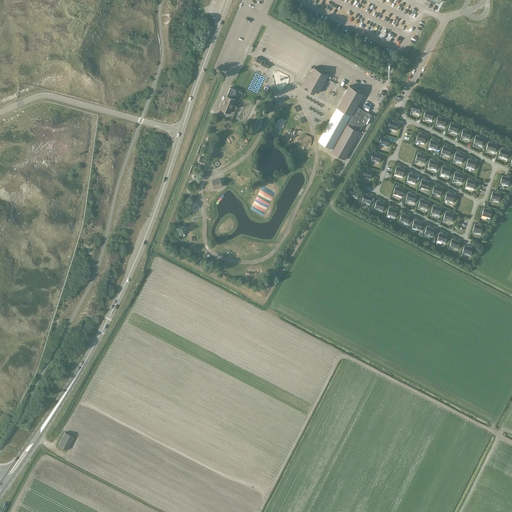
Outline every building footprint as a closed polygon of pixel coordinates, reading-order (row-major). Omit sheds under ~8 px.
[(266,69),(268,65),(255,58),(252,63),(266,69)] [(313,67),(304,85),(318,93),(328,75),(313,67)] [(372,115),(356,107),(363,94),(349,86),(318,141),(332,149),(330,152),(344,160),(360,132),(359,131),(363,125),(364,125),(368,117),(370,118),(372,115)] [(236,90),(230,88),(227,96),(226,96),(223,103),(222,103),(220,109),(224,111),(225,112),(229,113),(233,104),(234,105),(236,99),(232,98),(236,90)] [(412,104),(410,111),(411,111),(411,110),(416,112),(415,114),(418,115),(421,106),(415,104),(416,103),(414,102),(413,104),(412,104)] [(431,121),(431,119),(433,112),(428,111),(428,109),(426,108),(426,110),(425,110),(423,117),(428,118),(428,120),(431,121)] [(443,127),(444,126),(446,119),(440,117),(441,116),(439,115),(438,117),(437,116),(435,123),(436,124),(436,123),(441,124),(440,127),(443,127)] [(390,120),(388,127),(393,128),(392,130),(395,131),(398,123),(393,121),(393,119),(391,118),(390,120)] [(456,134),(456,132),(458,125),(453,124),(453,122),(451,121),(451,123),(450,123),(448,130),(453,131),(453,133),(456,134)] [(468,140),(469,139),(471,132),(466,130),(466,128),(464,128),(463,129),(461,136),(466,137),(465,139),(468,140)] [(421,141),(420,143),(423,144),(426,136),(421,134),(421,132),(419,132),(418,133),(415,140),(416,140),(421,141)] [(478,146),(480,146),(481,147),(481,145),(483,138),(478,137),(479,135),(476,134),(476,136),(475,136),(473,143),(474,142),(478,144),(478,146)] [(381,136),(379,143),(384,144),(384,146),(387,147),(389,139),(384,137),(384,135),(382,135),(382,136),(381,136)] [(433,148),(433,150),(436,151),(436,149),(438,142),(433,140),(434,139),(431,138),(431,140),(430,140),(428,147),(429,146),(433,148)] [(486,149),(491,150),(490,152),(493,153),(494,152),(496,144),(491,143),(491,141),(489,140),(488,142),(486,149)] [(446,154),(445,156),(448,157),(449,155),(451,148),(446,147),(446,145),(444,144),(443,146),(441,153),(446,154)] [(506,159),(506,158),(509,151),(503,149),(504,148),(501,147),(501,149),(500,148),(498,156),(499,155),(503,157),(503,159),(506,159)] [(372,152),(370,160),(371,159),(375,161),(375,163),(378,164),(380,155),(375,153),(376,152),(373,151),(373,153),(372,152)] [(458,161),(458,163),(461,163),(461,162),(464,155),(458,153),(459,152),(456,151),(456,153),(455,152),(453,159),(453,160),(454,159),(458,161)] [(422,164),(423,162),(425,155),(420,154),(420,152),(418,152),(417,153),(415,160),(420,161),(419,163),(422,164)] [(199,157),(197,163),(204,166),(206,160),(199,157)] [(471,167),(470,169),(473,170),(474,168),(476,161),(471,160),(471,158),(469,157),(468,159),(466,166),(466,165),(471,167)] [(435,170),(435,169),(436,169),(437,162),(432,160),(433,159),(430,158),(430,160),(429,159),(427,167),(428,167),(428,166),(433,168),(432,170),(435,170)] [(448,177),(448,175),(450,168),(445,167),(445,165),(443,164),(442,166),(440,173),(445,174),(445,176),(448,177)] [(399,175),(399,177),(402,178),(404,169),(399,167),(400,166),(397,165),(397,167),(396,166),(394,174),(394,173),(399,175)] [(364,169),(361,176),(362,176),(362,175),(367,177),(366,179),(369,180),(372,171),(367,170),(367,168),(365,167),(364,169)] [(409,173),(407,180),(412,181),(411,183),(414,184),(417,175),(412,174),(412,172),(410,171),(409,173)] [(460,183),(461,182),(463,175),(457,173),(458,172),(455,171),(455,173),(454,172),(452,180),(453,180),(453,179),(458,180),(457,183),(460,183)] [(500,183),(500,182),(505,184),(504,186),(507,187),(508,185),(510,178),(509,178),(509,176),(507,175),(506,177),(502,176),(500,183)] [(473,190),(473,188),(475,181),(470,180),(470,178),(468,177),(468,179),(467,179),(465,186),(465,185),(470,187),(470,189),(473,190)] [(213,189),(222,187),(220,178),(211,181),(213,189)] [(421,179),(419,186),(419,187),(420,186),(424,187),(424,190),(427,190),(429,182),(424,180),(425,179),(422,178),(422,180),(421,179)] [(434,186),(432,193),(432,192),(437,194),(436,196),(439,197),(442,188),(437,187),(437,185),(435,184),(434,186)] [(395,186),(393,193),(398,194),(397,196),(400,197),(403,189),(398,187),(398,185),(396,185),(395,186)] [(354,196),(354,198),(357,199),(357,197),(359,190),(354,189),(354,187),(352,186),(352,188),(351,188),(349,195),(354,196)] [(407,193),(405,200),(406,200),(406,199),(411,201),(410,203),(413,204),(416,195),(410,193),(411,192),(408,191),(408,193),(407,193)] [(446,192),(444,199),(445,199),(449,200),(449,202),(452,203),(455,195),(449,193),(450,191),(447,191),(447,192),(446,192)] [(490,199),(490,198),(495,200),(495,202),(498,203),(498,201),(500,194),(499,194),(499,192),(497,191),(497,193),(492,191),(490,199)] [(363,194),(361,201),(362,201),(367,202),(366,204),(369,205),(372,197),(366,195),(367,193),(365,193),(364,194),(363,194)] [(420,199),(418,206),(423,207),(422,209),(426,210),(428,201),(423,200),(423,198),(421,197),(421,199),(420,199)] [(376,201),(374,208),(374,207),(379,209),(379,211),(382,212),(384,203),(379,202),(380,200),(377,199),(377,201),(376,201)] [(433,205),(430,212),(431,212),(436,213),(435,215),(438,216),(441,208),(435,206),(436,204),(434,204),(433,205)] [(389,207),(386,214),(387,214),(392,215),(391,217),(394,218),(397,210),(392,208),(392,206),(390,206),(389,207)] [(481,215),(482,215),(482,214),(487,216),(486,218),(489,219),(490,217),(492,210),(490,210),(491,208),(488,207),(488,209),(483,208),(481,215)] [(445,212),(443,219),(443,218),(448,220),(448,222),(451,223),(453,214),(448,213),(449,211),(446,210),(446,212),(445,212)] [(401,213),(399,221),(399,220),(404,222),(404,224),(407,225),(409,216),(404,214),(405,213),(402,212),(402,214),(401,213)] [(417,228),(416,230),(419,231),(422,222),(417,221),(417,219),(415,218),(414,220),(412,227),(412,226),(417,228)] [(477,232),(477,234),(480,235),(480,233),(482,226),(481,226),(482,224),(479,223),(479,225),(474,224),(472,231),(473,230),(477,232)] [(426,226),(424,233),(425,233),(429,234),(429,236),(432,237),(434,229),(429,227),(430,225),(427,225),(427,226),(426,226)] [(442,241),(441,243),(444,244),(447,235),(442,234),(442,232),(440,231),(439,233),(437,240),(437,239),(442,241)] [(451,240),(449,246),(450,246),(454,247),(454,249),(458,250),(461,242),(454,240),(455,238),(451,237),(450,240),(451,240)] [(464,245),(462,253),(462,252),(467,254),(466,256),(469,257),(472,248),(471,248),(471,246),(469,245),(468,247),(464,245)] [(74,437),(64,432),(58,445),(67,450),(74,437)]
